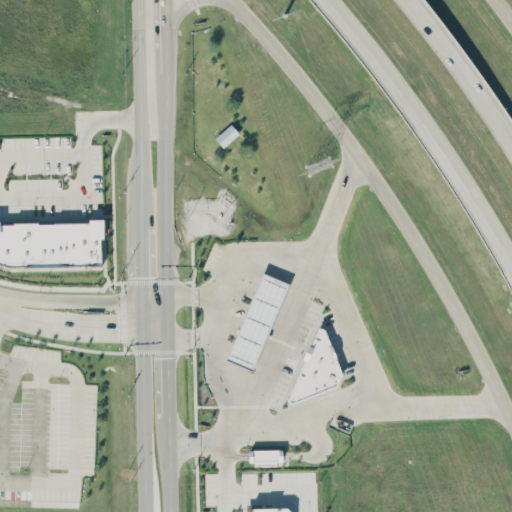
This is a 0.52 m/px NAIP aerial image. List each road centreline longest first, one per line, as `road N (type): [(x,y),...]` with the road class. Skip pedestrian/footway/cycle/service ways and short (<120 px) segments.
road 1 (secondary): [(230,0),(355,150),(441,284),(511,423)]
road 2 (motorway): [(327,0),(419,114),(511,265)]
road 3 (secondary): [(165,297),(159,0)]
road 4 (secondary): [(138,0),(142,210)]
road 5 (secondary): [(143,328),(145,511)]
road 6 (motorway): [(511,149),(405,0)]
road 7 (tertiary): [(144,297),(21,296),(0,304)]
